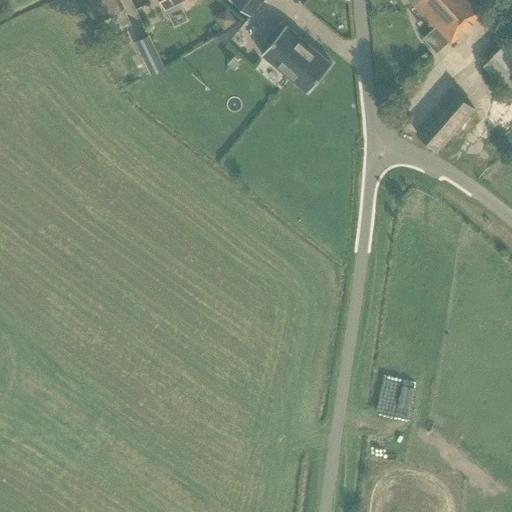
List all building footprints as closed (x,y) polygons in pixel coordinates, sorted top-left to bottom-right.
[(123,8),(124,8),(119,0),(88,0),(99,20),(111,14),(119,30),(131,24),(123,8)] [(161,0),(169,14),(183,7),(181,2),(184,0),(161,0)] [(232,0),(233,0),(251,16),(264,0),(232,0)] [(275,18),(289,6),(284,0),(281,0),(269,11),(275,18)] [(409,0),(435,28),(424,38),(437,52),(449,42),(450,44),(477,20),(476,19),(488,7),(480,0),(409,0)] [(308,39),(329,39),(328,3),(296,4),(297,31),(308,30),(308,39)] [(331,66),(286,27),(261,56),(307,95),(331,66)] [(511,89),(511,33),(482,65),(510,92),(511,89)] [(149,35),(136,42),(152,74),(165,68),(149,35)] [(411,79),(392,99),(401,107),(420,87),(411,79)] [(453,89),(417,132),(437,150),(474,108),(453,89)] [(487,133),(500,133),(500,118),(487,118),(487,133)] [(407,398),(410,362),(397,361),(398,352),(381,351),(379,396),(407,398)]
